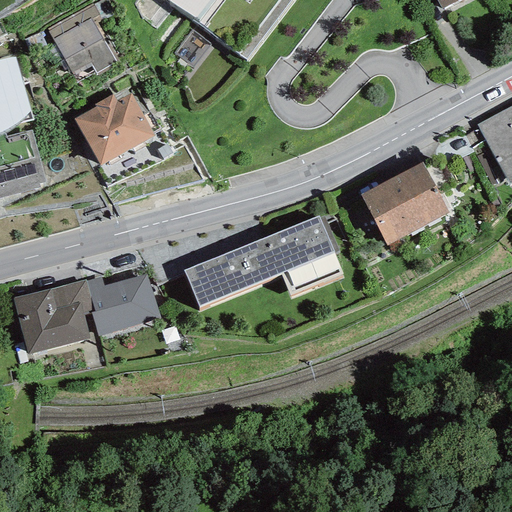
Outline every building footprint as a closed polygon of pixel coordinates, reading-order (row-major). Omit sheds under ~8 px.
[(149,0),(199,39),(201,36),(246,72),(302,0),(149,0)] [(424,0),(425,1),(426,0),(431,0),(442,18),(474,0),(424,0)] [(92,7),(46,31),(74,86),(92,77),(96,84),(119,73),(96,28),(101,25),(92,7)] [(0,136),(5,134),(11,131),(17,126),(21,123),(33,119),(14,58),(0,60),(0,136)] [(113,107),(73,129),(101,179),(154,150),(130,105),(116,112),(113,107)] [(511,105),(477,124),(510,183),(511,180),(511,105)] [(0,198),(40,187),(38,183),(46,182),(31,130),(6,137),(5,134),(0,136),(0,198)] [(423,160),(361,193),(387,241),(448,208),(423,160)] [(319,214),(184,268),(198,304),(282,271),(291,292),(342,271),(319,214)] [(95,313),(91,314),(98,337),(160,319),(146,275),(103,286),(101,278),(86,282),(95,313)] [(95,313),(86,282),(85,280),(13,299),(27,355),(90,339),(83,315),(91,314),(95,313)]
